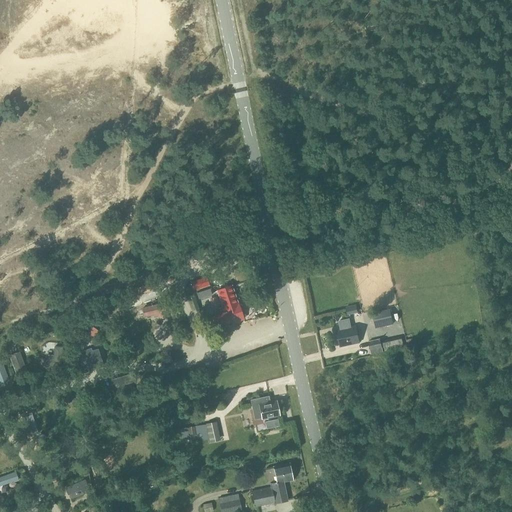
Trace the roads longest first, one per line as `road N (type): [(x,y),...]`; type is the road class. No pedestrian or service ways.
road 1 (tertiary): [(326,485),(221,0)]
road 2 (track): [(511,441),(465,473),(333,507)]
